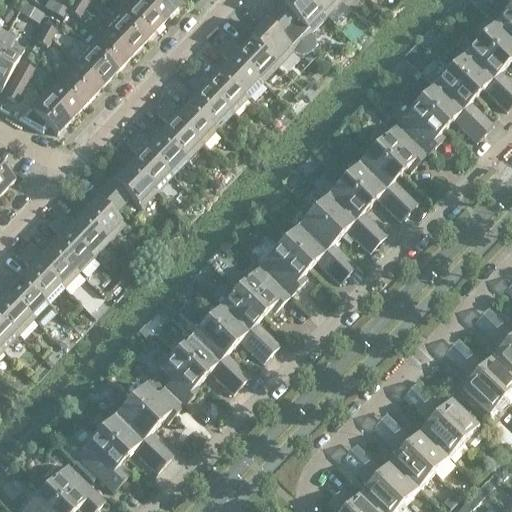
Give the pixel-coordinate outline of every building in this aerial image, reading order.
[(81,0),(77,0),(73,6),(83,12),(88,5),(81,0)] [(135,0),(134,1),(162,27),(178,11),(166,0),(135,0)] [(285,0),(270,15),(310,54),(311,52),(313,50),(313,48),(314,45),(314,44),(313,42),(313,40),(312,39),(311,37),(310,36),(326,20),(304,0),(291,0),(290,2),(287,0),(285,0)] [(304,0),(326,20),(341,5),(335,0),(304,0)] [(119,17),(147,43),(162,27),(134,1),(119,17)] [(494,27),(511,43),(511,13),(509,11),(501,4),(487,19),(494,27)] [(51,14),(63,21),(67,13),(55,6),(51,14)] [(83,12),(73,6),(68,14),(78,20),(83,12)] [(44,17),(25,7),(20,16),(38,26),(44,17)] [(250,44),(277,70),(292,55),(294,56),(297,57),(299,58),(301,58),(303,58),(305,57),(307,56),(309,55),(310,54),(270,15),(255,32),(258,35),(250,44)] [(104,32),(132,59),(147,43),(119,17),(104,32)] [(511,43),(494,27),(479,42),(507,69),(511,63),(511,43)] [(40,36),(51,42),(55,34),(45,28),(40,36)] [(132,59),(104,32),(89,48),(117,75),(132,59)] [(51,42),(40,36),(36,44),(46,50),(51,42)] [(7,37),(0,49),(0,95),(19,62),(24,52),(13,46),(15,42),(7,37)] [(223,48),(262,86),(277,70),(250,44),(242,52),(230,41),(223,48)] [(464,58),(511,104),(511,87),(505,81),(501,81),(498,78),(507,69),(479,42),(464,58)] [(117,75),(89,48),(74,64),(102,91),(117,75)] [(220,75),(247,102),(262,86),(223,48),(217,55),(228,66),(220,75)] [(511,104),(464,58),(449,74),(476,100),(485,91),(488,94),(488,98),(506,116),(511,109),(511,104)] [(102,91),(74,64),(59,80),(87,106),(102,91)] [(19,75),(29,81),(34,72),(23,67),(19,75)] [(193,79),(232,117),(247,102),(220,75),(212,83),(200,72),(193,79)] [(434,89),(485,138),(493,130),(474,112),(471,112),(468,109),(476,100),(449,74),(434,89)] [(29,81),(19,75),(5,100),(15,105),(29,81)] [(189,106),(217,133),(232,117),(193,79),(187,86),(198,97),(189,106)] [(87,106),(59,80),(45,95),(72,122),(87,106)] [(434,89),(419,105),(446,131),(455,123),(458,125),(458,129),(476,147),(485,138),(434,89)] [(29,112),(18,123),(42,136),(48,129),(57,138),(72,122),(45,95),(29,112)] [(163,111),(202,149),(217,133),(189,106),(181,115),(170,104),(163,111)] [(438,140),(440,138),(446,131),(419,105),(396,128),(427,159),(442,144),(438,140)] [(159,137),(187,164),(202,149),(163,111),(156,117),(167,129),(159,137)] [(396,128),(373,152),(400,179),(408,171),(412,174),(427,159),(396,128)] [(133,142),(172,180),(187,164),(159,137),(151,146),(140,135),(133,142)] [(129,169),(157,195),(172,180),(133,142),(126,149),(138,160),(129,169)] [(373,152),(358,168),(408,217),(417,209),(398,191),(395,191),(391,188),(400,179),(373,152)] [(408,217),(358,168),(343,183),(370,210),(378,202),(381,204),(381,208),(400,226),(408,217)] [(101,190),(121,210),(130,201),(141,212),(157,195),(129,169),(121,177),(118,173),(101,190)] [(0,198),(14,184),(0,171),(0,170),(0,198)] [(343,183),(328,199),(378,248),(386,240),(368,222),(364,222),(361,219),(370,210),(343,183)] [(81,219),(108,245),(124,229),(113,218),(121,210),(101,190),(86,207),(89,210),(81,219)] [(378,248),(328,199),(312,215),(340,241),(348,233),(351,236),(351,239),(370,257),(378,248)] [(141,218),(136,212),(131,217),(136,223),(141,218)] [(312,215),(297,230),(348,280),(356,271),(338,253),(334,253),(331,250),(340,241),(312,215)] [(54,223),(93,261),(108,245),(81,219),(73,227),(61,216),(54,223)] [(51,250),(78,276),(93,261),(54,223),(48,230),(59,241),(51,250)] [(348,280),(297,230),(282,246),(310,273),(318,264),(321,267),(321,270),(339,289),(348,280)] [(282,246),(259,270),(290,300),(305,285),(301,282),(310,273),(282,246)] [(24,254),(63,292),(78,276),(51,250),(43,258),(31,247),(24,254)] [(20,281),(48,307),(63,292),(24,254),(18,261),(29,272),(20,281)] [(236,294),(264,320),(271,312),(275,316),(290,300),(259,270),(251,278),(243,276),(233,287),(236,294)] [(57,317),(48,307),(20,281),(12,289),(1,278),(0,279),(0,291),(33,323),(42,332),(57,317)] [(0,321),(18,339),(33,323),(0,291),(0,321)] [(236,294),(221,309),(272,358),(280,350),(261,332),(257,333),(254,330),(264,320),(236,294)] [(206,325),(234,351),(241,343),(244,346),(244,350),(263,368),(272,358),(221,309),(206,325)] [(0,351),(3,354),(18,339),(0,321),(0,351)] [(206,325),(191,340),(242,390),(250,381),(231,364),(228,364),(224,361),(234,351),(206,325)] [(511,333),(504,326),(496,334),(511,348),(511,333)] [(511,378),(511,348),(496,334),(490,341),(502,353),(494,361),(511,378)] [(191,340),(176,356),(204,383),(211,374),(214,377),(214,381),(233,399),(242,390),(191,340)] [(181,406),(184,410),(198,395),(195,392),(204,383),(176,356),(160,372),(171,383),(164,391),(180,406),(181,406)] [(474,357),(467,365),(507,404),(508,402),(511,403),(511,378),(494,361),(487,369),(474,357)] [(467,365),(460,372),(472,384),(464,393),(491,420),(507,404),(467,365)] [(146,387),(130,404),(157,430),(180,406),(164,391),(157,398),(146,387)] [(432,401),(425,408),(465,447),(466,446),(471,448),(481,438),(479,433),(481,430),(453,404),(444,413),(432,401)] [(157,430),(130,404),(115,419),(166,468),(173,460),(155,443),(151,443),(148,440),(157,430)] [(465,447),(425,408),(418,415),(430,427),(422,436),(450,462),(465,447)] [(115,419),(100,435),(127,461),(135,453),(138,456),(138,460),(157,478),(166,468),(115,419)] [(402,432),(395,439),(435,478),(450,462),(422,436),(414,444),(402,432)] [(127,461),(100,435),(76,460),(113,496),(130,479),(125,474),(121,474),(118,471),(127,461)] [(435,478),(395,439),(388,446),(400,459),(392,467),(420,493),(435,478)] [(372,463),(365,470),(405,509),(420,493),(392,467),(384,475),(372,463)] [(496,476),(503,483),(508,479),(508,473),(503,468),(496,476)] [(44,493),(63,511),(78,511),(79,511),(80,511),(98,511),(104,506),(67,469),(44,493)] [(365,470),(358,477),(370,490),(362,498),(377,511),(408,511),(405,509),(365,470)] [(488,484),(480,492),(486,499),(495,491),(488,484)] [(63,511),(44,493),(25,511),(63,511)] [(342,494),(335,501),(345,511),(376,511),(362,498),(354,506),(342,494)] [(345,511),(335,501),(328,508),(331,511),(345,511)]
